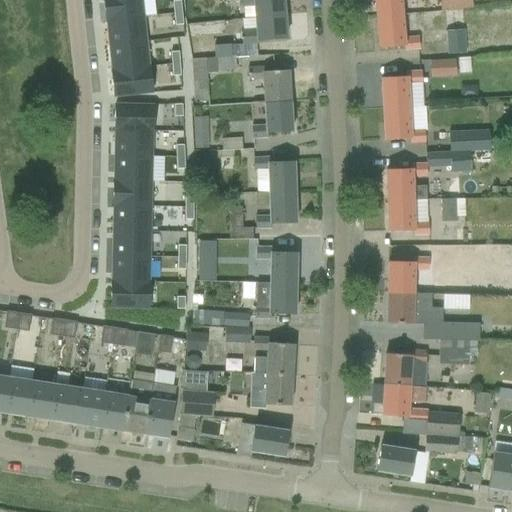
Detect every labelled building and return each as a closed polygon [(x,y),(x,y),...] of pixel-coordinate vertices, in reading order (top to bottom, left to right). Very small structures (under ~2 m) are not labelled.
[(141,0),(103,0),(106,21),(143,17),(141,0)] [(255,18),(284,15),(282,0),(238,0),(239,6),(254,5),(255,18)] [(374,0),(376,18),(403,16),(401,0),(374,0)] [(471,0),(445,0),(439,1),(441,12),(472,7),(471,0)] [(180,1),(172,2),(173,14),(182,13),(180,1)] [(182,13),(173,14),(175,26),(183,25),(182,13)] [(215,56),(215,61),(234,59),(234,57),(256,56),(256,43),(259,43),(259,41),(286,39),(284,15),(255,18),(256,30),(241,31),(242,44),(214,46),(215,56)] [(404,46),(404,51),(419,50),(419,38),(405,39),(403,16),(376,18),(379,49),(404,46)] [(143,17),(106,21),(109,47),(146,43),(143,17)] [(445,32),(447,55),(466,54),(464,31),(445,32)] [(146,43),(109,47),(111,72),(149,68),(146,43)] [(178,52),(170,53),(170,65),(179,64),(178,52)] [(215,61),(216,72),(236,70),(234,59),(215,61)] [(455,60),(430,61),(431,78),(456,77),(455,60)] [(191,62),(194,103),(208,102),(205,61),(191,62)] [(179,64),(170,65),(171,77),(180,76),(179,64)] [(264,67),(248,68),(249,81),(264,80),(265,102),(265,103),(290,101),(288,70),(268,72),(264,72),(264,67)] [(149,68),(111,72),(114,97),(152,93),(149,68)] [(381,79),(383,109),(409,108),(408,84),(421,83),(421,70),(405,71),(405,77),(381,79)] [(252,127),(252,138),(269,137),(269,133),(292,132),(290,101),(265,103),(267,126),(252,127)] [(115,105),(115,130),(153,131),(153,106),(115,105)] [(182,105),(173,105),(174,117),(182,117),(182,105)] [(409,139),(409,142),(425,141),(424,130),(411,130),(409,108),(383,109),(384,140),(409,139)] [(193,118),(194,150),(208,149),(207,118),(193,118)] [(115,130),(114,155),(152,156),(153,131),(115,130)] [(449,132),(450,153),(470,152),(489,151),(488,131),(449,132)] [(183,145),(175,146),(176,158),(184,157),(183,145)] [(470,152),(450,153),(450,167),(450,173),(470,172),(470,152)] [(211,154),(196,154),(196,171),(211,171),(211,154)] [(114,155),(114,181),(151,181),(152,156),(114,155)] [(184,157),(176,158),(176,170),(184,169),(184,157)] [(269,193),(295,193),(294,162),(270,162),(270,158),(254,158),(255,170),(269,169),(269,193)] [(386,170),(387,201),(426,200),(426,186),(413,187),(413,175),(427,175),(427,164),(410,165),(411,170),(386,170)] [(114,181),(113,206),(151,207),(151,181),(114,181)] [(256,217),(256,229),(271,228),(271,224),(296,223),(295,193),(269,193),(256,193),(256,207),(270,206),(270,216),(256,217)] [(192,196),(184,196),(184,208),(193,208),(192,196)] [(440,200),(441,222),(456,222),(456,212),(456,199),(440,200)] [(426,200),(387,201),(388,232),(408,231),(413,231),(413,234),(428,234),(428,223),(427,223),(426,200)] [(113,206),(113,231),(150,232),(151,207),(113,206)] [(193,208),(184,208),(185,220),(193,220),(193,208)] [(113,231),(112,256),(150,257),(150,232),(113,231)] [(214,242),(197,242),(197,255),(213,255),(214,242)] [(177,246),(177,258),(185,258),(186,246),(177,246)] [(270,283),(296,284),(296,253),(271,252),(271,249),(256,248),(255,260),(271,260),(270,283)] [(496,251),(484,251),(484,259),(497,259),(496,251)] [(112,256),(112,281),(149,282),(150,257),(112,256)] [(177,258),(177,270),(185,270),(185,258),(177,258)] [(388,262),(387,293),(414,293),(430,294),(430,285),(430,271),(428,271),(429,259),(413,259),(413,262),(408,262),(388,262)] [(112,281),(111,307),(149,307),(149,282),(112,281)] [(255,318),(271,318),(271,314),(295,315),(296,284),(270,283),(270,284),(256,284),(255,307),(255,318)] [(456,284),(455,293),(469,294),(469,284),(456,284)] [(387,293),(387,324),(407,324),(411,324),(442,325),(442,309),(431,308),(431,294),(430,294),(414,293),(387,293)] [(176,297),(176,309),(184,309),(184,297),(176,297)] [(3,329),(14,330),(17,313),(6,312),(3,329)] [(194,324),(247,327),(249,316),(195,312),(194,324)] [(14,330),(28,332),(31,315),(17,313),(14,330)] [(49,336),(62,338),(65,321),(52,319),(49,336)] [(62,338),(74,340),(76,323),(65,321),(62,338)] [(446,323),(445,341),(477,342),(478,342),(479,324),(446,323)] [(100,343),(110,345),(112,328),(102,327),(100,343)] [(124,347),(125,346),(127,330),(112,328),(110,344),(110,345),(124,347)] [(224,343),(249,344),(249,330),(225,328),(224,343)] [(134,355),(151,357),(154,336),(137,333),(137,334),(135,348),(134,355)] [(186,341),(185,351),(188,352),(206,352),(207,335),(186,333),(186,341)] [(157,353),(169,355),(172,338),(159,335),(157,353)] [(254,373),(292,375),(294,344),(269,343),(269,338),(254,337),(253,349),(267,350),(267,357),(255,357),(254,373)] [(438,365),(468,366),(468,357),(476,357),(477,342),(465,342),(438,340),(437,352),(438,352),(438,365)] [(383,385),(425,387),(426,364),(426,351),(411,350),(411,355),(385,354),(383,385)] [(195,417),(212,418),(214,393),(194,392),(195,372),(183,371),(179,416),(195,417)] [(250,409),(265,409),(266,405),(290,406),(292,375),(254,373),(251,373),(250,389),(265,390),(264,397),(250,396),(250,409)] [(1,412),(25,416),(30,382),(6,379),(1,412)] [(122,431),(145,435),(153,384),(130,380),(127,397),(122,431)] [(25,416),(49,420),(54,386),(30,382),(25,416)] [(145,435),(168,438),(173,404),(175,388),(153,384),(145,435)] [(425,387),(383,385),(382,415),(406,417),(406,422),(423,423),(423,411),(409,410),(409,402),(424,403),(425,387)] [(54,386),(49,420),(69,423),(73,423),(78,390),(76,389),(54,386)] [(78,390),(73,423),(97,427),(102,393),(78,390)] [(475,392),(473,413),(488,415),(490,394),(475,392)] [(97,427),(122,431),(127,397),(104,394),(102,393),(97,427)] [(425,435),(457,437),(458,415),(427,413),(426,423),(425,435)] [(176,439),(192,442),(194,430),(193,430),(195,417),(179,416),(178,427),(176,439)] [(250,451),(284,456),(288,432),(254,427),(242,425),(238,449),(250,450),(250,451)] [(457,437),(425,435),(424,452),(456,454),(456,453),(463,453),(464,438),(457,437)] [(376,470),(410,476),(414,452),(380,447),(376,470)] [(488,488),(511,491),(511,482),(511,456),(493,454),(488,488)] [(464,484),(479,486),(480,474),(466,472),(464,484)]
